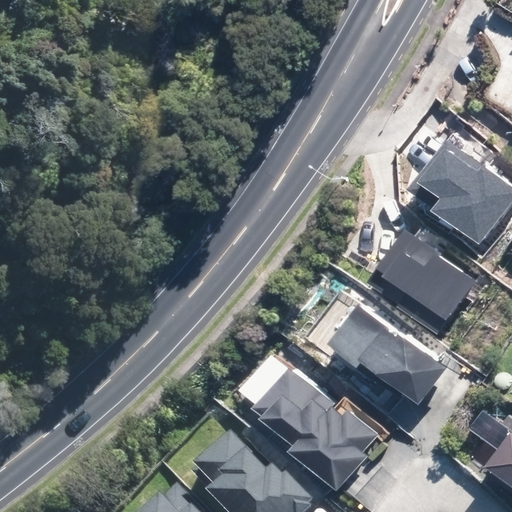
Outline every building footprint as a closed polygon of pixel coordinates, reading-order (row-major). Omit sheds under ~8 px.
[(452,134),(416,179),(439,197),(436,202),(485,240),(511,206),(511,170),(486,150),(481,157),(452,134)] [(477,284),(413,235),(379,280),(443,329),(477,284)] [(449,364),(371,302),(338,344),(403,395),(410,385),(424,396),(449,364)] [(298,368),(265,404),(307,442),(304,448),(343,484),(371,453),(365,448),(375,437),(298,368)] [(240,436),(207,466),(230,491),(225,495),(240,511),(301,511),(314,501),(282,467),(275,474),(240,436)] [(511,449),(496,469),(511,481),(511,449)] [(205,511),(183,488),(156,511),(205,511)]
